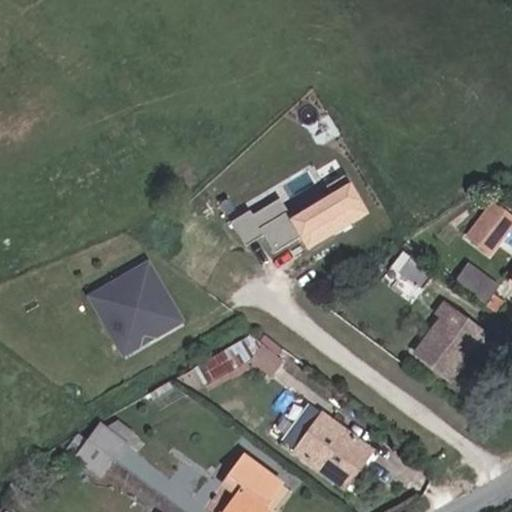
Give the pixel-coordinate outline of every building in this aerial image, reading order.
[(348,175),(286,206),(280,193),(231,217),(243,242),(264,232),(272,247),(298,234),(304,246),(368,215),(348,175)] [(435,216),(453,231),(468,212),(471,213),(475,205),(465,198),(435,216)] [(494,219),(475,205),(471,213),(488,225),(494,219)] [(468,212),(453,231),(473,245),(483,232),(488,225),(471,213),(468,212)] [(394,266),(409,275),(418,262),(395,246),(385,258),(377,253),(373,259),(388,271),(390,272),(394,266)] [(118,355),(185,324),(153,256),(87,287),(118,355)] [(490,297),(499,279),(466,262),(457,280),(490,297)] [(459,315),(427,291),(419,301),(424,305),(422,306),(400,338),(399,339),(426,359),(432,364),(452,339),(445,334),(459,315)] [(467,320),(459,315),(445,334),(452,339),(459,331),(467,320)] [(234,330),(188,377),(204,390),(239,352),(257,366),(267,352),(254,342),(252,344),(234,330)] [(147,373),(138,378),(141,384),(154,377),(150,371),(147,373)] [(204,390),(188,377),(181,384),(198,398),(204,390)] [(331,396),(319,388),(314,393),(327,402),(331,396)] [(319,416),(302,403),(276,437),(327,476),(353,438),(322,414),(319,416)] [(86,438),(97,446),(109,430),(84,411),(72,427),(74,428),(86,438)] [(74,428),(72,427),(64,422),(53,437),(55,439),(66,446),(86,461),(97,446),(86,438),(74,428)] [(226,444),(206,470),(219,480),(201,506),(209,511),(243,511),(253,500),(246,494),(263,471),(226,444)] [(0,465),(0,479),(14,490),(21,482),(0,465)]
